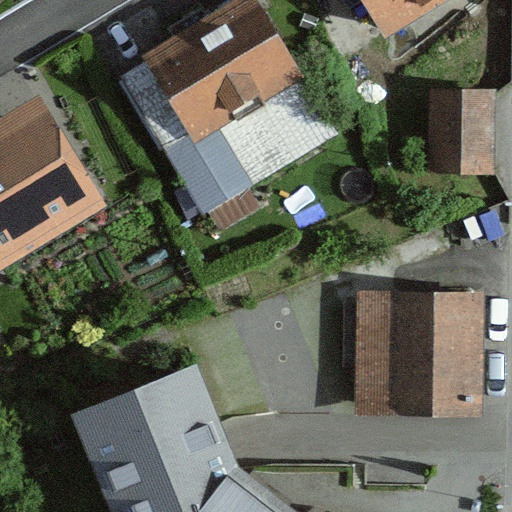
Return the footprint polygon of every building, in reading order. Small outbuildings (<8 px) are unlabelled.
[(368,0),(384,27),(428,0),(368,0)] [(179,44),(127,76),(205,207),(331,132),(252,1),(197,34),(188,18),(170,29),(179,44)] [(490,93),(435,92),(433,169),(489,170),(490,93)] [(0,244),(78,198),(33,123),(9,137),(2,125),(0,126),(0,244)] [(345,306),(344,364),(362,364),(361,403),(473,404),(475,303),(363,302),(363,306),(345,306)] [(278,511),(230,474),(190,374),(85,416),(121,506),(131,502),(135,511),(278,511)]
